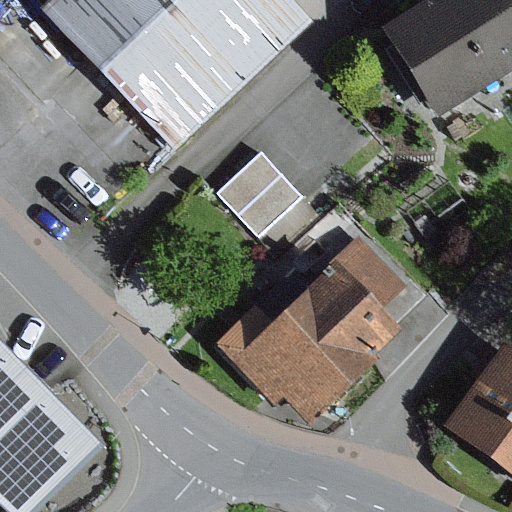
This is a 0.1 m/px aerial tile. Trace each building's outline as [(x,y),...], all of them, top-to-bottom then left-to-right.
[(281,0),(54,0),(39,14),(173,157),(309,29),(281,0)] [(511,7),(507,0),(430,0),(378,32),(435,123),(511,74),(511,7)] [(317,213),(261,154),(216,195),(273,255),(317,213)] [(292,274),(213,348),(271,410),(280,402),(307,431),(377,366),(372,361),(397,338),(376,316),(405,288),(355,235),(312,275),(317,280),(307,290),(292,274)] [(511,356),(500,348),(439,431),(511,483),(511,356)] [(0,511),(38,511),(98,453),(0,353),(0,511)]
